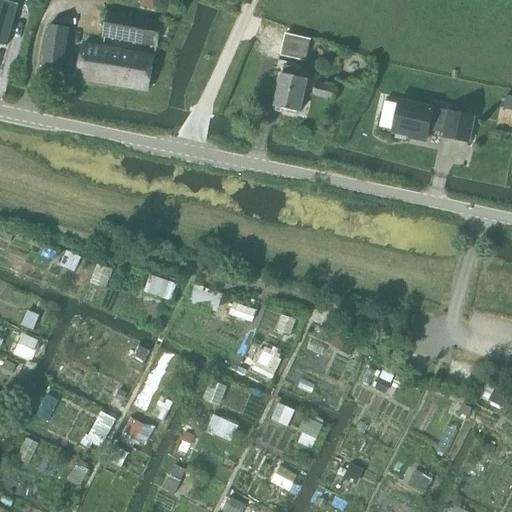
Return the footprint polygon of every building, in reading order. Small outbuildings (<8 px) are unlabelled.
[(0,0),(0,45),(6,47),(7,46),(6,46),(18,5),(18,4),(3,0),(0,0)] [(104,38),(155,47),(160,20),(108,12),(104,38)] [(42,72),(63,76),(70,28),(50,24),(42,72)] [(311,40),(285,34),(280,56),(306,62),(311,40)] [(77,78),(148,91),(154,57),(83,45),(77,78)] [(274,107),(300,113),(307,79),(295,77),(297,69),(284,66),(283,74),(282,74),(274,107)] [(336,88),(316,82),(312,96),(332,102),(336,88)] [(385,101),(380,126),(394,129),(393,133),(427,140),(429,130),(444,133),(443,137),(469,143),(474,117),(449,112),(433,109),(433,108),(400,101),(399,104),(385,101)] [(75,272),(81,259),(64,251),(58,264),(75,272)] [(91,282),(105,288),(113,271),(98,265),(91,282)] [(171,301),(177,283),(151,274),(145,292),(171,301)] [(217,312),(223,294),(196,286),(190,304),(217,312)] [(253,322),(257,309),(233,301),(229,313),(253,322)] [(22,325),(33,330),(39,316),(28,311),(22,325)] [(281,318),(277,331),(290,335),(294,322),(281,318)] [(23,337),(15,354),(28,360),(36,342),(23,337)] [(348,338),(343,348),(352,352),(357,342),(348,338)] [(132,360),(143,365),(149,352),(138,347),(132,360)] [(258,349),(252,362),(255,363),(253,369),(267,375),(269,369),(274,371),(279,359),(261,351),(258,349)] [(13,373),(16,366),(5,361),(2,368),(13,373)] [(386,394),(391,383),(380,378),(375,389),(386,394)] [(204,400),(220,406),(227,386),(211,380),(204,400)] [(505,408),(511,395),(491,385),(485,399),(505,408)] [(120,390),(115,398),(122,402),(127,394),(120,390)] [(48,396),(38,416),(49,422),(59,401),(48,396)] [(152,416),(164,421),(173,403),(161,397),(152,416)] [(468,417),(472,409),(463,405),(459,413),(468,417)] [(91,433),(105,440),(116,420),(101,413),(91,433)] [(232,442),(238,428),(214,417),(208,431),(232,442)] [(123,433),(136,440),(144,425),(131,418),(123,433)] [(317,439),(323,425),(306,418),(300,432),(317,439)] [(186,432),(183,439),(191,442),(194,435),(186,432)] [(27,438),(17,459),(28,464),(38,444),(27,438)] [(492,456),(496,448),(486,444),(483,451),(492,456)] [(122,467),(128,455),(116,448),(109,460),(122,467)] [(68,480),(80,487),(89,469),(78,463),(68,480)] [(350,464),(344,476),(357,482),(362,469),(350,464)] [(281,467),(273,482),(291,491),(298,477),(281,467)] [(427,492),(433,480),(416,471),(409,483),(427,492)] [(175,495),(182,481),(169,476),(163,489),(175,495)] [(480,481),(473,495),(486,501),(493,487),(480,481)] [(228,497),(222,509),(226,511),(240,511),(243,505),(228,497)]
